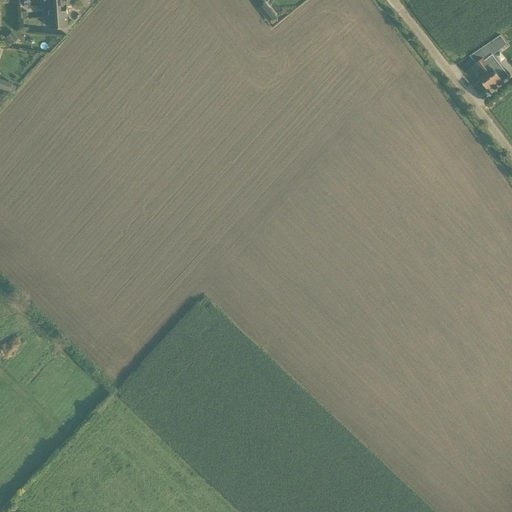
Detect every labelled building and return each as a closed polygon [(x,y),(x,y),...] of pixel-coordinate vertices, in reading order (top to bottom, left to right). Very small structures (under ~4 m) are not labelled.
[(67,16),(67,4),(48,6),(49,17),(67,16)] [(263,13),(269,21),(275,16),(269,8),(263,13)] [(67,16),(49,17),(50,29),(68,28),(67,16)] [(6,38),(11,44),(18,39),(12,33),(6,38)] [(479,78),(487,89),(500,79),(489,65),(496,60),(501,66),(507,61),(498,49),(491,54),(492,55),(485,60),(483,58),(475,64),(483,75),(479,78)] [(4,81),(1,89),(10,92),(13,85),(4,81)]
